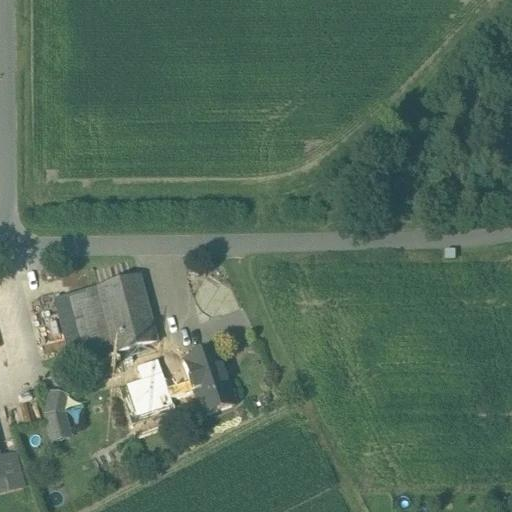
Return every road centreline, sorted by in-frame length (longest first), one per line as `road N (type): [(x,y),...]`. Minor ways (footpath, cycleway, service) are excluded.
road 1 (unclassified): [(6,248),(431,240)]
road 2 (unclassified): [(7,0),(6,248)]
road 3 (unknown): [(208,244),(298,437)]
